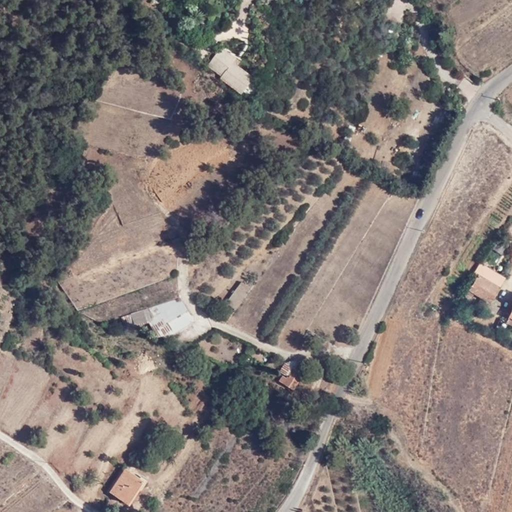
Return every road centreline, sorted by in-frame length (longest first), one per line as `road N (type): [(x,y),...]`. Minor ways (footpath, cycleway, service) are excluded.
road 1 (unclassified): [(479,102),(285,511)]
road 2 (unknown): [(479,102),(437,64),(408,0)]
